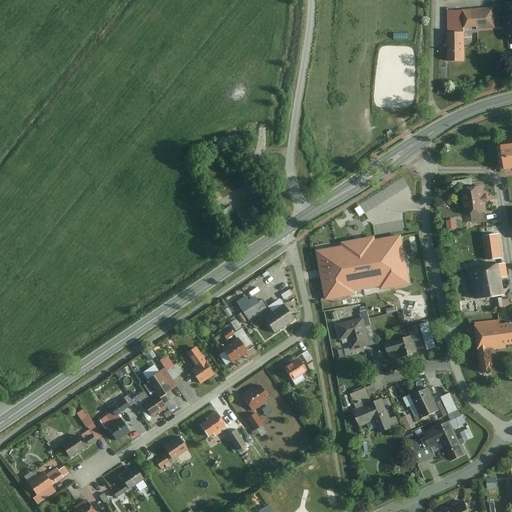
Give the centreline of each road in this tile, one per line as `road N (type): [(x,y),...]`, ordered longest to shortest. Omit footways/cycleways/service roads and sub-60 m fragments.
road 1 (residential): [(289,229),(312,328),(86,478)]
road 2 (secondary): [(0,426),(289,229)]
road 3 (track): [(305,218),(293,182),(293,131),(312,0)]
road 4 (residential): [(429,170),(430,238),(454,360)]
road 5 (secondary): [(289,229),(427,136)]
road 6 (residential): [(429,170),(496,179),(510,253)]
road 7 (residential): [(438,130),(431,91),(435,0)]
